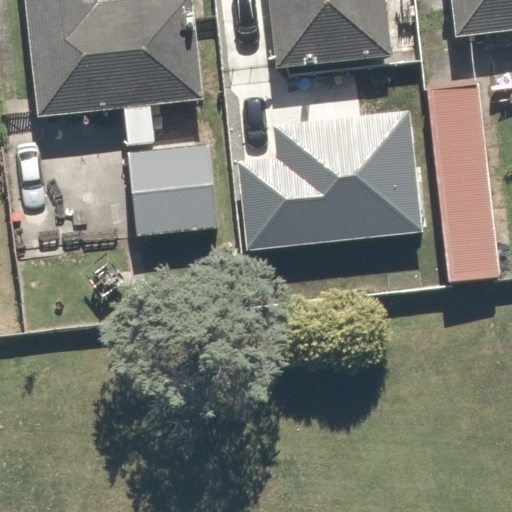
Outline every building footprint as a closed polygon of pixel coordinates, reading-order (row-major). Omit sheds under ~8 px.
[(89,0),(22,0),(32,142),(207,130),(199,20),(92,27),(89,0)] [(382,72),(372,0),(249,0),(262,89),(382,72)] [(511,57),(511,0),(434,0),(441,64),(511,57)] [(471,109),(426,113),(440,303),(485,300),(471,109)] [(230,169),(130,174),(134,258),(234,253),(230,169)]
